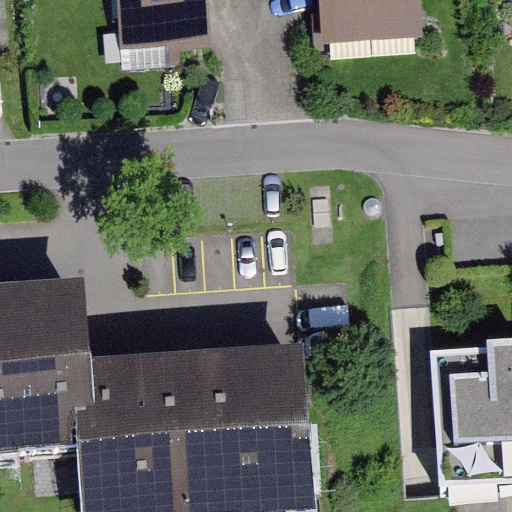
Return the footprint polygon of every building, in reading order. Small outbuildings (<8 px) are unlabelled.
[(117,0),(120,61),(212,57),(209,2),(238,0),(237,0),(117,0)] [(421,0),(319,0),(322,48),(424,43),(421,0)] [(0,313),(0,459),(35,457),(34,446),(86,443),(88,443),(84,387),(79,308),(0,313)] [(511,360),(434,366),(442,498),(511,493),(511,360)] [(137,383),(84,387),(88,443),(86,443),(90,511),(279,511),(279,509),(307,507),(298,373),(244,376),(191,380),(137,383)]
